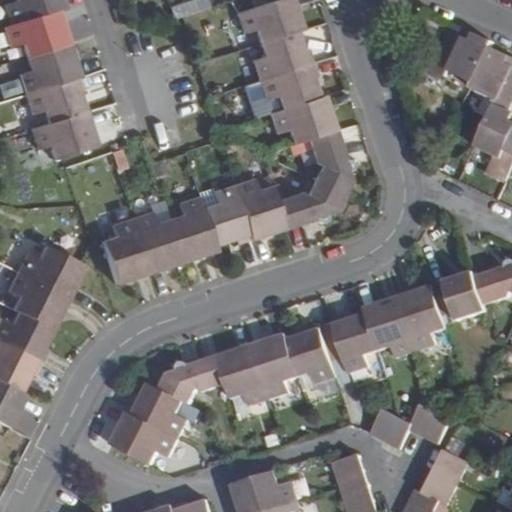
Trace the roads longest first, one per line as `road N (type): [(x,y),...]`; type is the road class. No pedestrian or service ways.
road 1 (residential): [(405,197),(381,248),(175,317),(112,350),(59,440)]
road 2 (residential): [(389,495),(361,433),(217,479)]
road 3 (residential): [(344,9),(405,197)]
road 4 (residential): [(217,479),(165,489),(59,440)]
